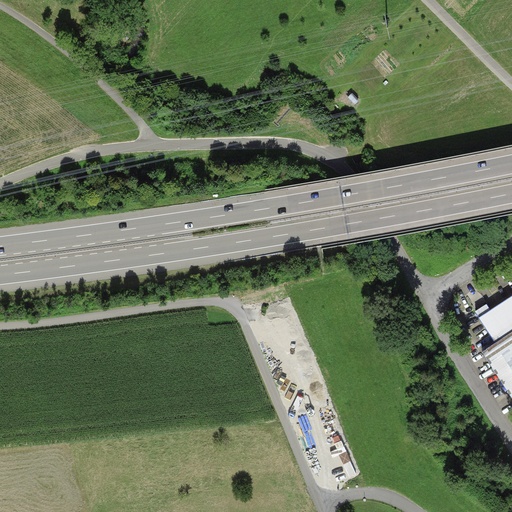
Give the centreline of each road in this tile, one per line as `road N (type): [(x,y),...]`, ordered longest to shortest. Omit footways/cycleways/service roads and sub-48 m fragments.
road 1 (motorway): [(511,163),(0,245)]
road 2 (motorway): [(0,274),(511,193)]
road 3 (unclassified): [(426,299),(350,176),(311,150),(122,148),(0,184)]
road 4 (unclassified): [(318,500),(231,305),(0,325)]
road 5 (track): [(151,146),(142,124),(76,58),(0,5)]
road 6 (unclassified): [(511,446),(426,299)]
